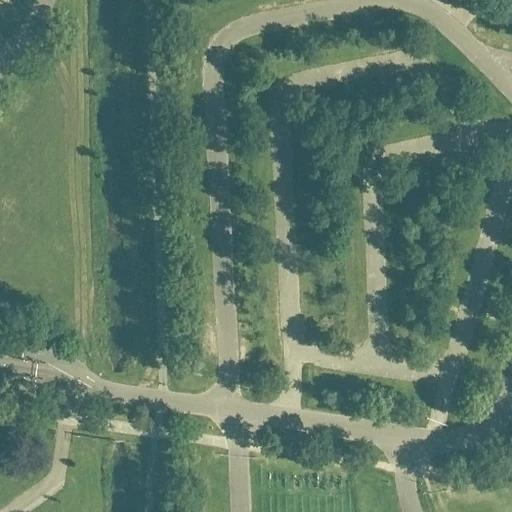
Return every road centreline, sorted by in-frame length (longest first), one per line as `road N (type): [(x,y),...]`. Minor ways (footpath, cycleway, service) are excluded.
road 1 (unclassified): [(113,393),(433,442),(485,430),(511,401)]
road 2 (unclassified): [(113,393),(60,358),(0,347)]
